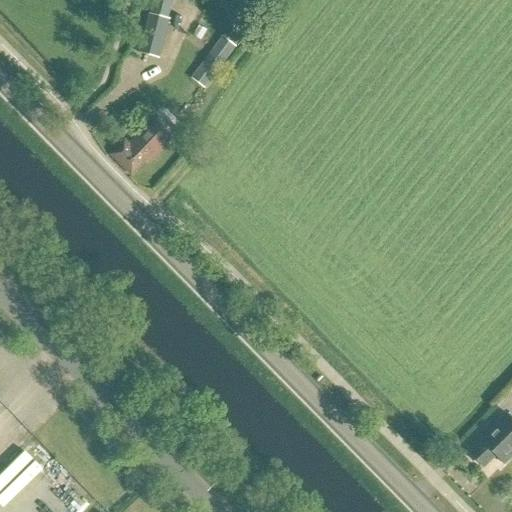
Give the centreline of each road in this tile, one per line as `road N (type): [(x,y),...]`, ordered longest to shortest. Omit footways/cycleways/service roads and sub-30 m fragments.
road 1 (secondary): [(423,511),(0,81)]
road 2 (unclassified): [(219,511),(0,290)]
